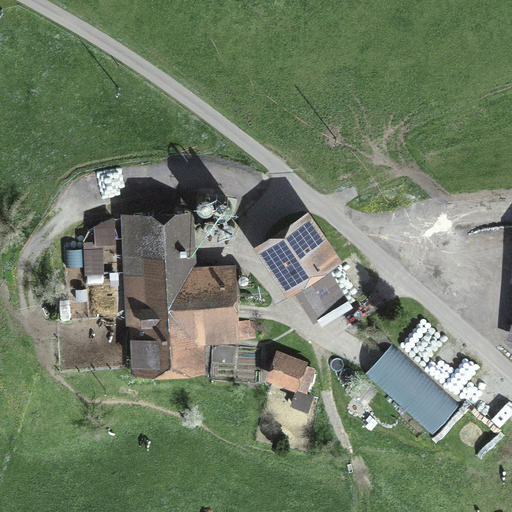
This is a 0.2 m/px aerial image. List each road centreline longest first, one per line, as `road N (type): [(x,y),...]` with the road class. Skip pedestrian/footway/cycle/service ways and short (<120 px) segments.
road 1 (track): [(511,379),(204,114),(130,59),(24,0)]
road 2 (unknown): [(291,183),(261,211),(249,246),(262,278),(297,316),(312,328),(332,328),(396,280)]
